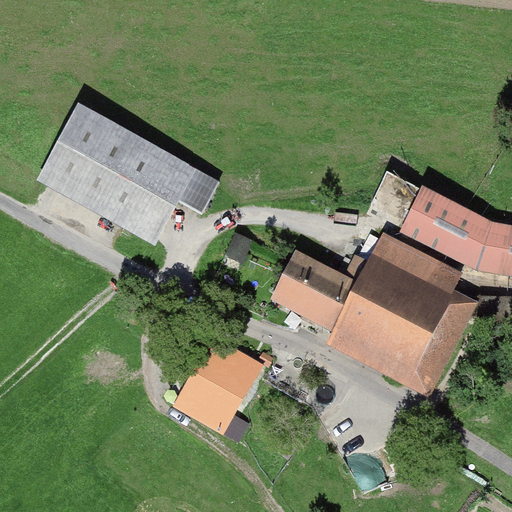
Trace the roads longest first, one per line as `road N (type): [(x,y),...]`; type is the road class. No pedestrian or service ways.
road 1 (unclassified): [(511,469),(398,394),(0,198)]
road 2 (track): [(361,244),(253,217),(216,225),(187,252),(159,319),(149,355),(164,411),(230,454),(277,511)]
